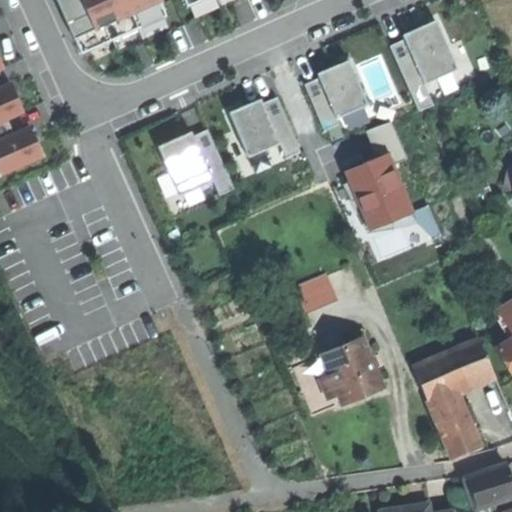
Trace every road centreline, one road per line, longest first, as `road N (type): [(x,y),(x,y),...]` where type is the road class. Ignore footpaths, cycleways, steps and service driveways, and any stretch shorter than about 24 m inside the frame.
road 1 (residential): [(87,118),(332,8)]
road 2 (track): [(337,484),(142,511)]
road 3 (residential): [(161,292),(87,118)]
road 4 (residential): [(511,453),(337,484)]
road 5 (residential): [(87,118),(33,0)]
